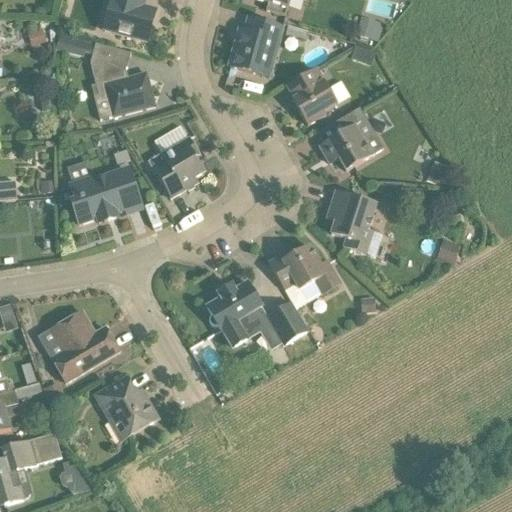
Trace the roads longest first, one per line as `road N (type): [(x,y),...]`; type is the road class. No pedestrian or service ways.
road 1 (residential): [(127,267),(248,201),(251,175),(200,79),(195,46),(207,0)]
road 2 (residential): [(205,400),(132,288),(127,267)]
road 3 (residential): [(0,290),(127,267)]
